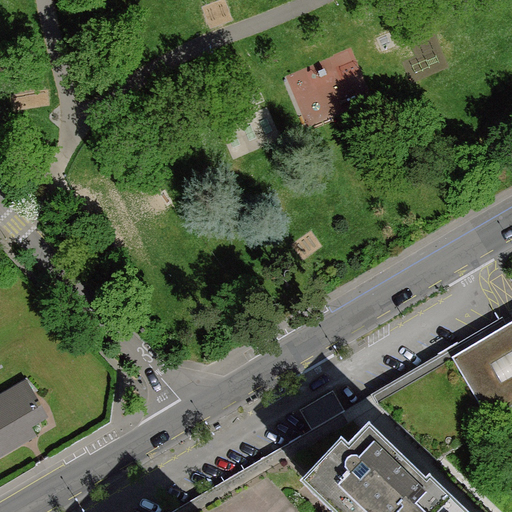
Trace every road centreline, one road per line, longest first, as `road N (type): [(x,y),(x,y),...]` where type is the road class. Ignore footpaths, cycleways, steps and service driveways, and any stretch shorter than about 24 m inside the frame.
road 1 (tertiary): [(187,415),(511,230)]
road 2 (residential): [(0,203),(161,376),(187,415)]
road 3 (tertiary): [(29,511),(187,415)]
